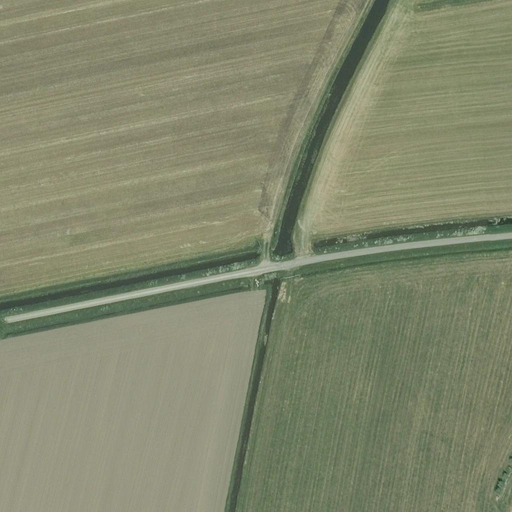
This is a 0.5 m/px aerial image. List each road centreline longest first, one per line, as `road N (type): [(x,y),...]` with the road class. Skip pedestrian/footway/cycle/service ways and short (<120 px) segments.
road 1 (unclassified): [(0,322),(296,263),(511,235)]
road 2 (unknown): [(263,270),(294,152),(367,0)]
